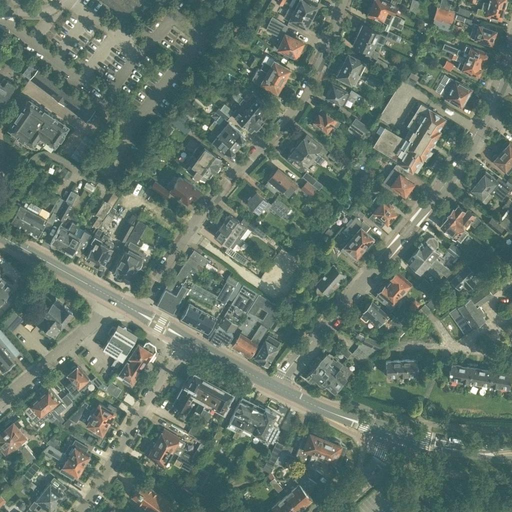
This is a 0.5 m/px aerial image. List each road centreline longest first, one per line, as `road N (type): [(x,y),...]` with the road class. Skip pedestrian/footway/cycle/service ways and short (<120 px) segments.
road 1 (tertiary): [(273,385),(441,189),(499,84)]
road 2 (residential): [(136,311),(201,214),(296,108),(344,0)]
road 3 (residential): [(81,511),(184,338)]
road 4 (residential): [(0,402),(115,300)]
road 5 (primary): [(115,300),(0,235)]
road 6 (primary): [(392,432),(273,385)]
road 7 (primary): [(511,454),(392,432)]
